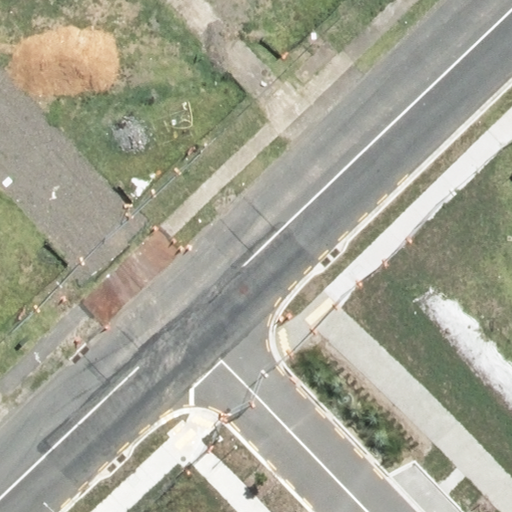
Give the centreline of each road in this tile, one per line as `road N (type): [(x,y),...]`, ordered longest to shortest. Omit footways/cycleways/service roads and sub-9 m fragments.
road 1 (residential): [(511,12),(201,309)]
road 2 (unknown): [(0,95),(201,309)]
road 3 (residential): [(201,309),(0,503)]
road 4 (residential): [(389,511),(201,309)]
